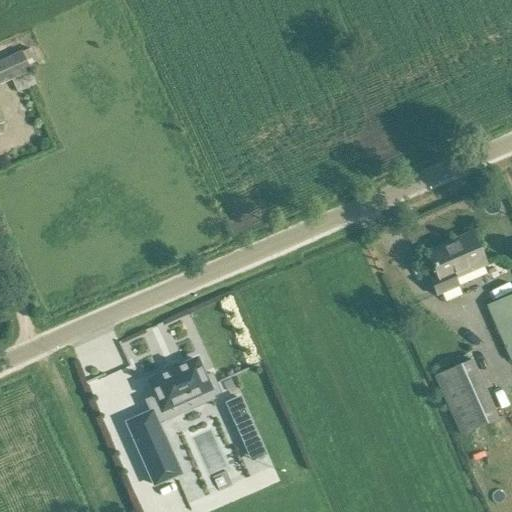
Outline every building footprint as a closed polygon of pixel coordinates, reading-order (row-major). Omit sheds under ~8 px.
[(0,84),(11,80),(17,91),(35,83),(27,65),(35,61),(29,48),(0,61),(0,124),(3,123),(0,116),(0,84)] [(485,264),(479,251),(471,233),(454,240),(456,243),(431,254),(429,251),(427,252),(437,274),(429,277),(437,295),(459,286),(456,277),(485,264)] [(511,294),(487,306),(511,361),(511,360),(511,294)] [(158,328),(122,336),(127,360),(163,352),(158,328)] [(211,373),(204,376),(196,359),(150,380),(157,396),(146,401),(151,411),(156,423),(157,423),(213,398),(213,396),(220,393),(211,373)] [(498,418),(490,400),(472,360),(435,376),(461,434),(498,418)] [(234,419),(247,414),(240,398),(227,403),(234,419)] [(157,423),(156,423),(151,411),(126,422),(154,485),(175,476),(157,435),(162,433),(157,423)]
